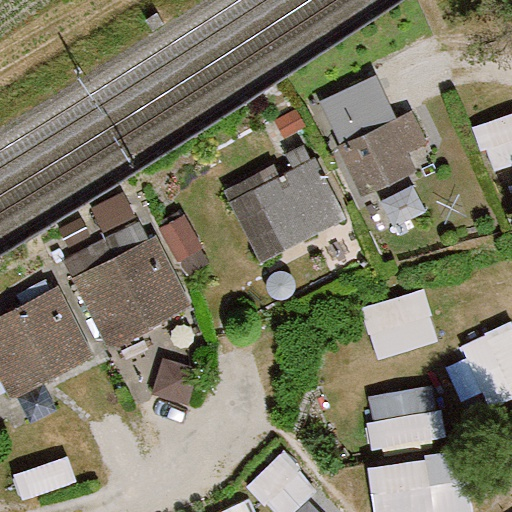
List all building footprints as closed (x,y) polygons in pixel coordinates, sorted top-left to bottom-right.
[(497,163),(511,157),(511,106),(481,117),(497,163)] [(409,112),(372,130),(371,128),(334,148),(361,196),(398,176),(389,160),(424,143),(409,112)] [(266,263),(345,219),(310,156),(231,200),(266,263)] [(109,348),(193,302),(155,234),(71,280),(109,348)] [(432,282),(367,298),(380,352),(446,335),(432,282)] [(0,379),(10,399),(93,357),(55,283),(0,310),(0,379)] [(489,395),(511,386),(511,316),(467,332),(489,395)] [(381,388),(372,431),(433,443),(441,400),(381,388)] [(250,467),(276,511),(319,487),(293,442),(250,467)] [(372,511),(380,511),(466,508),(463,451),(369,456),(372,511)] [(211,511),(262,511),(261,503),(212,511),(211,511)]
